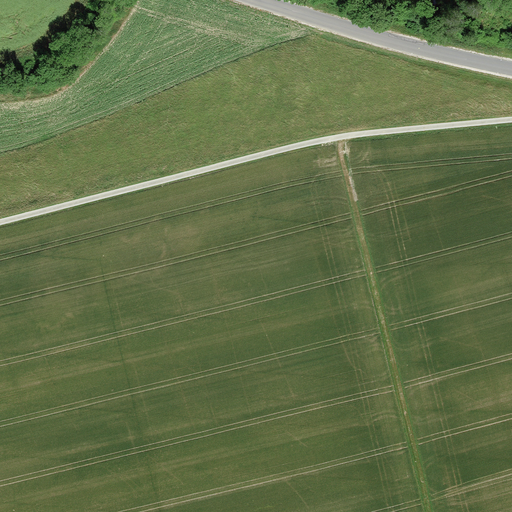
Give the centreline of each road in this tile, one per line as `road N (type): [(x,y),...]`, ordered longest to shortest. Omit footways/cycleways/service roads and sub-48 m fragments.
road 1 (track): [(424,511),(334,137)]
road 2 (tertiary): [(264,0),(441,53),(511,65)]
